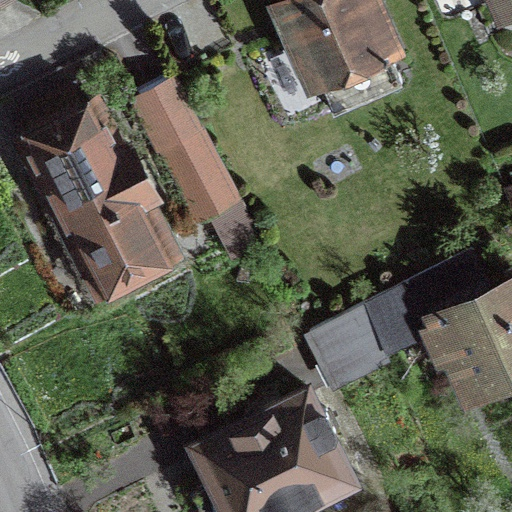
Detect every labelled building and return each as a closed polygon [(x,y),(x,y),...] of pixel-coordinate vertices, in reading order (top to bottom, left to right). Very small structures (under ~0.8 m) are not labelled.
[(389,41),(370,0),(296,0),(283,6),(313,74),(316,73),(333,110),(401,79),(386,43),(389,41)] [(260,239),(174,75),(136,94),(198,213),(209,207),(233,253),(260,239)] [(87,106),(74,81),(23,106),(36,132),(25,138),(97,278),(166,243),(141,195),(151,190),(128,145),(118,150),(94,102),(87,106)] [(511,184),(502,189),(511,210),(511,184)] [(493,293),(471,246),(366,299),(386,347),(432,325),(445,319),(443,316),(493,293)] [(443,316),(445,319),(432,325),(441,347),(455,341),(472,379),(511,361),(511,284),(493,293),(443,316)] [(366,299),(310,327),(338,382),(389,357),(386,347),(366,299)] [(308,386),(197,440),(215,477),(193,488),(205,511),(272,511),(350,474),(331,434),(333,433),(338,431),(335,426),(326,408),(324,402),(319,404),(317,406),(308,386)]
